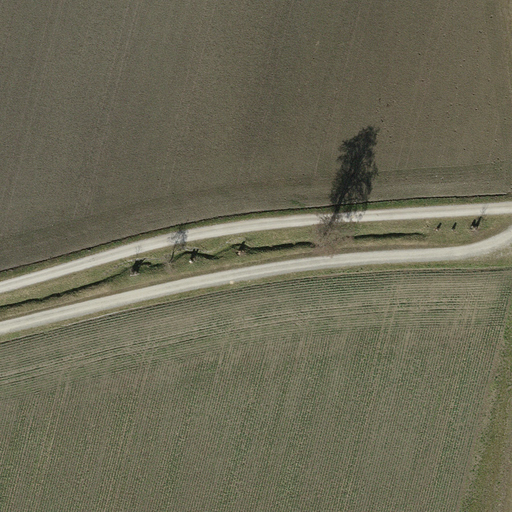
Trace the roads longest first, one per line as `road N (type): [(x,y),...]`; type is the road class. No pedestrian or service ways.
road 1 (track): [(511,207),(295,223),(145,246),(0,285)]
road 2 (track): [(0,328),(255,271),(511,250)]
